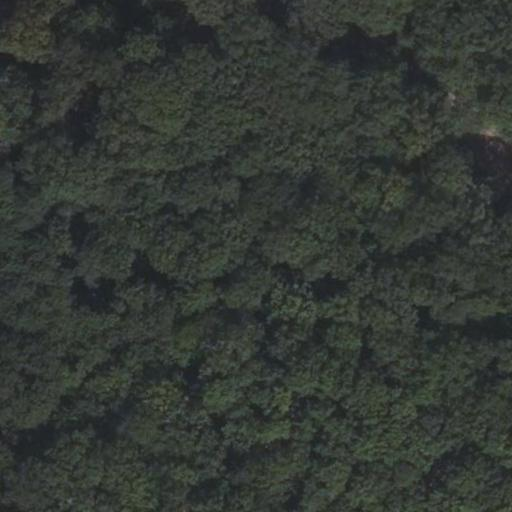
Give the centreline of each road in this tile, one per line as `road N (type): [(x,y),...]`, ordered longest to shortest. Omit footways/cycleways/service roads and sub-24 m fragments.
road 1 (track): [(311,0),(162,95),(0,258)]
road 2 (unclassified): [(361,0),(511,169)]
